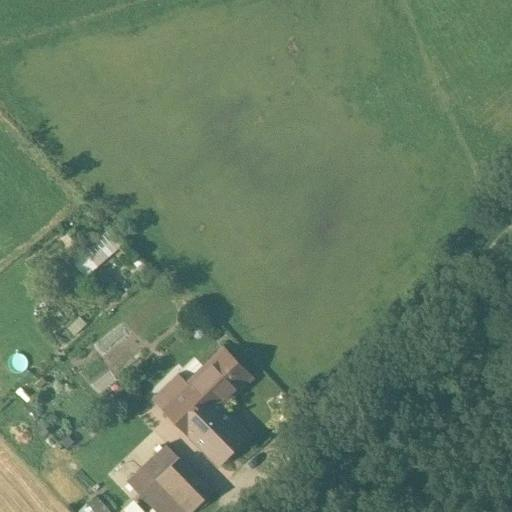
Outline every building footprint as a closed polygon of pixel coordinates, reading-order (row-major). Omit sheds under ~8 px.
[(104,232),(73,261),(88,277),(119,247),(104,232)] [(182,390),(163,408),(192,437),(192,436),(222,409),(253,378),(225,349),(182,390)] [(172,380),(154,398),(163,408),(182,390),(172,380)] [(222,409),(192,436),(219,464),(248,436),(222,409)] [(166,446),(128,481),(158,511),(185,511),(156,481),(179,460),(166,446)] [(193,511),(213,493),(179,460),(156,481),(185,511),(193,511)] [(109,511),(90,492),(73,508),(77,511),(109,511)] [(128,511),(146,511),(136,499),(125,508),(128,511)]
